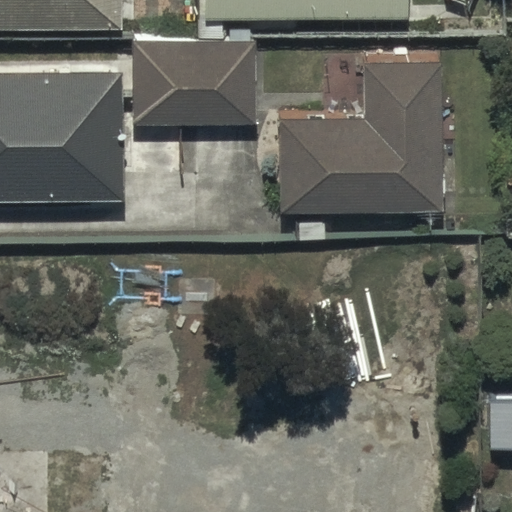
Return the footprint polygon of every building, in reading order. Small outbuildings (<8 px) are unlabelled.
[(0,0),(0,23),(121,21),(120,0),(0,0)] [(195,0),(196,12),(401,9),(400,0),(195,0)] [(253,40),(132,41),(133,120),(254,119),(253,40)] [(359,113),(276,114),(278,205),(437,203),(436,55),(358,57),(359,113)] [(118,70),(0,69),(0,192),(118,193),(118,70)]
